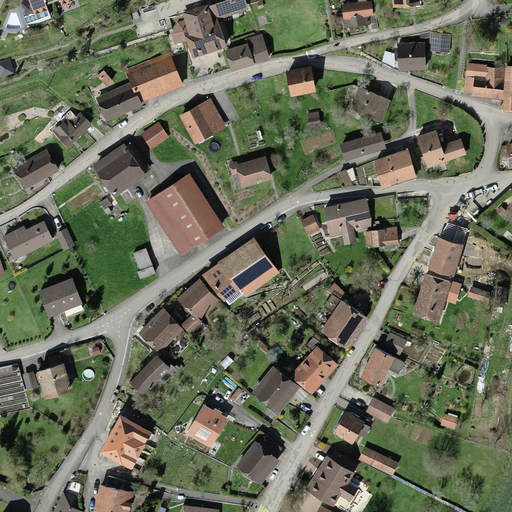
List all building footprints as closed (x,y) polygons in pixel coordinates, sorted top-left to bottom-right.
[(43,0),(28,0),(29,1),(21,4),(26,19),(47,11),(43,0)] [(359,6),(345,7),(348,29),(368,26),(368,33),(378,32),(376,19),(373,19),(371,4),(367,5),(367,0),(359,1),(359,6)] [(392,0),(393,11),(420,9),(419,0),(392,0)] [(186,22),(178,25),(174,37),(174,39),(166,42),(171,56),(185,51),(183,46),(189,44),(195,59),(226,49),(215,19),(210,20),(207,9),(185,17),(186,22)] [(450,38),(432,37),(431,53),(450,54),(450,38)] [(262,40),(224,52),(230,72),(268,59),(262,40)] [(423,45),(398,46),(399,69),(424,68),(423,45)] [(132,85),(141,105),(184,86),(171,56),(128,76),(132,85)] [(486,66),(468,64),(464,89),(473,90),(473,96),(507,97),(508,70),(486,66)] [(287,76),(291,97),(313,93),(309,72),(287,76)] [(104,73),(98,79),(107,89),(113,83),(104,73)] [(132,85),(98,101),(109,125),(143,109),(141,105),(132,85)] [(360,91),(352,111),(382,124),(390,104),(360,91)] [(64,113),(61,109),(54,116),(58,120),(64,113)] [(183,119),(196,144),(213,135),(200,110),(183,119)] [(54,135),(68,149),(91,127),(81,117),(78,119),(72,113),(61,123),(63,126),(54,135)] [(320,126),(320,117),(308,116),(308,126),(320,126)] [(158,126),(141,137),(149,150),(166,139),(158,126)] [(436,134),(420,139),(430,168),(465,156),(460,141),(441,148),(436,134)] [(381,135),(342,147),(345,160),(384,148),(381,135)] [(133,145),(96,170),(107,187),(103,190),(111,201),(127,190),(152,173),(133,145)] [(44,154),(14,172),(26,191),(56,173),(44,154)] [(408,154),(377,163),(384,187),(415,178),(408,154)] [(237,161),(228,164),(232,176),(238,174),(241,188),(272,180),(266,156),(237,164),(237,161)] [(346,173),(340,176),(346,188),(352,185),(346,173)] [(189,175),(147,201),(181,256),(223,229),(189,175)] [(112,208),(107,201),(100,206),(108,218),(113,215),(109,210),(112,208)] [(354,206),(327,211),(331,237),(371,230),(367,204),(363,204),(363,208),(355,209),(354,206)] [(313,218),(303,223),(310,237),(320,232),(313,218)] [(25,229),(6,239),(16,259),(23,255),(25,257),(52,243),(43,226),(27,234),(25,229)] [(455,231),(449,229),(444,243),(451,245),(455,231)] [(397,231),(367,235),(369,251),(399,247),(397,231)] [(67,232),(58,236),(66,252),(74,249),(67,232)] [(441,242),(432,271),(452,278),(462,249),(451,245),(444,243),(441,242)] [(254,243),(206,279),(224,303),(240,291),(244,296),(276,271),(254,243)] [(135,256),(142,272),(137,274),(139,280),(154,274),(146,252),(135,256)] [(423,294),(416,315),(438,322),(445,300),(454,302),(459,289),(433,280),(428,296),(423,294)] [(72,283),(41,295),(50,318),(66,312),(69,319),(84,313),(72,283)] [(202,326),(198,322),(219,303),(199,283),(179,302),(194,318),(184,327),(192,335),(202,326)] [(334,316),(324,332),(347,347),(366,318),(343,303),(348,296),(334,286),(329,294),(332,297),(323,309),(334,316)] [(164,313),(141,334),(158,352),(180,332),(164,313)] [(384,351),(399,359),(407,344),(391,336),(384,351)] [(292,364),(286,371),(313,395),(338,368),(318,349),(299,370),(292,364)] [(377,352),(363,381),(382,390),(391,370),(399,374),(404,365),(377,352)] [(157,358),(131,385),(144,397),(170,371),(157,358)] [(52,373),(42,376),(48,400),(70,395),(61,359),(49,362),(52,373)] [(273,371),(256,395),(280,413),(291,397),(293,399),(299,390),(273,371)] [(394,412),(375,401),(368,414),(387,425),(394,412)] [(204,411),(190,437),(212,449),(226,423),(204,411)] [(364,426),(345,416),(335,435),(354,445),(364,426)] [(446,418),(445,420),(444,420),(441,427),(453,431),(456,421),(446,418)] [(121,421),(103,454),(131,470),(150,437),(121,421)] [(257,446),(239,469),(258,485),(277,462),(275,460),(281,452),(269,442),(263,450),(257,446)] [(388,461),(365,451),(360,462),(383,472),(388,461)] [(333,453),(310,494),(334,507),(341,496),(347,499),(353,489),(347,486),(358,467),(333,453)] [(99,487),(93,511),(125,511),(132,486),(105,479),(103,488),(99,487)] [(64,495),(56,511),(77,511),(74,510),(78,501),(64,495)]
